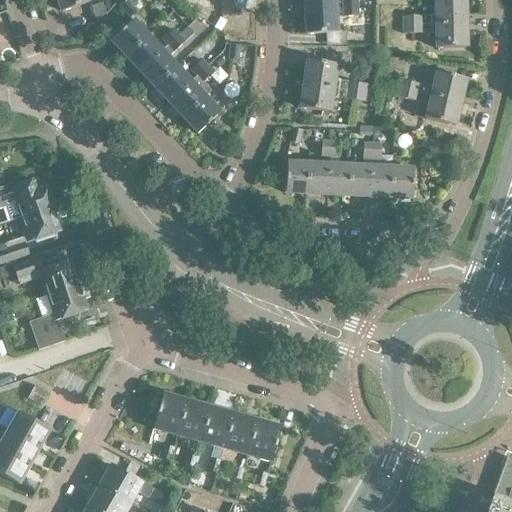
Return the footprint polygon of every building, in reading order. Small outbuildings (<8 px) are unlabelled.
[(88,0),(56,0),(61,12),(89,3),(88,0)] [(126,0),(125,1),(119,7),(129,18),(136,12),(135,11),(141,5),(135,0),(126,0)] [(303,0),(304,11),(334,10),(333,0),(303,0)] [(356,8),(355,0),(348,0),(340,1),(340,9),(356,8)] [(429,17),(421,17),(422,25),(430,25),(465,25),(464,1),(434,2),(435,16),(429,16),(429,17)] [(102,3),(90,7),(96,24),(105,13),(102,3)] [(340,9),(341,18),(357,17),(356,8),(340,9)] [(335,34),(334,10),(304,11),(305,35),(335,34)] [(411,26),(411,17),(401,17),(401,26),(411,26)] [(421,17),(411,17),(411,26),(422,25),(421,17)] [(125,57),(147,37),(132,21),(110,41),(125,57)] [(411,26),(412,34),(422,34),(422,25),(411,26)] [(430,25),(422,25),(422,34),(430,34),(430,35),(435,35),(435,49),(465,48),(465,25),(430,25)] [(401,34),(412,34),(411,26),(401,26),(401,34)] [(160,41),(166,48),(177,37),(171,30),(160,41)] [(125,57),(139,72),(161,52),(147,37),(125,57)] [(183,43),(177,37),(166,48),(172,54),(183,43)] [(228,60),(237,61),(238,46),(230,45),(228,60)] [(161,52),(139,72),(153,88),(175,67),(167,58),(172,54),(166,48),(161,52)] [(200,61),(189,72),(194,78),(206,67),(200,61)] [(321,63),(306,61),(302,85),(317,87),(321,63)] [(321,63),(317,87),(337,90),(347,91),(348,83),(348,82),(339,80),(333,80),(335,66),(321,63)] [(153,88),(168,103),(190,83),(175,67),(153,88)] [(200,85),(212,74),(206,67),(194,78),(200,85)] [(419,85),(417,93),(425,95),(459,103),(465,80),(436,73),(432,87),(427,86),(427,87),(419,85)] [(190,83),(168,103),(182,118),(204,98),(209,94),(200,85),(194,78),(190,83)] [(419,85),(399,80),(397,89),(417,93),(419,85)] [(348,83),(347,91),(354,92),(355,84),(348,83)] [(365,85),(355,84),(354,92),(364,94),(365,85)] [(302,85),(299,109),(314,111),(317,87),(302,85)] [(317,87),(314,111),(329,113),(331,99),(336,99),(346,101),(346,100),(347,91),(337,90),(317,87)] [(395,97),(415,102),(417,93),(397,89),(395,97)] [(347,91),(346,100),(353,101),(354,92),(347,91)] [(354,92),(353,101),(363,102),(364,94),(354,92)] [(459,103),(425,95),(423,105),(428,106),(425,120),(454,127),(459,103)] [(204,98),(182,118),(197,134),(219,114),(204,98)] [(301,131),(292,129),(289,144),(297,146),(301,131)] [(444,147),(435,144),(424,139),(421,147),(432,152),(429,157),(437,161),(444,147)] [(320,141),(320,157),(328,157),(329,141),(320,141)] [(337,157),(338,142),(329,141),(328,157),(337,157)] [(362,143),(361,159),(370,159),(371,143),(362,143)] [(379,159),(379,144),(371,143),(370,159),(379,159)] [(328,166),(326,196),(347,197),(349,167),(337,166),(337,157),(328,157),(328,166)] [(284,194),(306,195),(307,165),(285,164),(284,194)] [(326,196),(328,166),(307,165),(306,195),(326,196)] [(368,198),(370,168),(349,167),(347,197),(368,198)] [(389,199),(391,169),(370,168),(368,198),(389,199)] [(412,170),(391,169),(389,199),(411,200),(412,170)] [(0,209),(3,209),(8,223),(20,219),(50,209),(51,208),(50,205),(52,202),(50,196),(46,194),(44,186),(37,188),(34,181),(11,189),(11,190),(0,193),(0,209)] [(5,248),(0,249),(0,265),(10,262),(28,256),(24,244),(58,233),(54,221),(56,218),(54,212),(50,210),(50,209),(20,219),(24,232),(25,232),(27,237),(4,245),(5,248)] [(45,297),(46,297),(77,287),(76,285),(78,281),(75,275),(72,273),(68,262),(34,274),(30,262),(12,268),(18,285),(41,278),(43,283),(41,283),(45,297)] [(41,319),(28,323),(37,351),(64,342),(56,321),(85,311),(81,300),(83,297),(81,291),(77,289),(77,287),(46,297),(45,297),(34,300),(41,319)] [(33,386),(26,400),(38,406),(45,393),(33,386)] [(184,406),(175,404),(177,399),(162,395),(153,426),(167,429),(165,434),(175,437),(184,406)] [(207,413),(207,412),(199,410),(200,405),(185,401),(184,406),(175,437),(199,443),(207,413)] [(207,413),(199,443),(213,447),(210,459),(219,462),(222,450),(231,419),(230,419),(222,417),(223,412),(208,408),(207,412),(207,413)] [(17,413),(7,431),(38,449),(49,430),(17,413)] [(230,419),(231,419),(222,450),(245,457),(254,426),(245,423),(246,419),(232,414),(230,419)] [(254,426),(245,457),(269,464),(278,433),(268,430),(270,425),(255,421),(254,426)] [(7,431),(0,443),(0,451),(28,467),(38,449),(7,431)] [(160,458),(169,461),(173,449),(164,446),(160,458)] [(0,451),(0,475),(17,486),(28,467),(0,451)] [(183,465),(192,467),(195,456),(195,455),(186,452),(183,465)] [(511,511),(511,459),(508,458),(491,503),(503,508),(501,511),(511,511)] [(206,471),(215,474),(219,462),(210,459),(206,471)] [(229,478),(239,481),(242,468),(233,466),(229,478)] [(105,474),(97,488),(101,490),(102,490),(125,503),(132,491),(136,493),(142,484),(132,478),(123,473),(114,468),(109,477),(105,474)] [(263,488),(266,475),(257,473),(253,485),(263,488)] [(142,484),(136,493),(147,499),(148,498),(152,490),(151,489),(142,484)] [(93,495),(85,509),(89,511),(90,511),(91,511),(120,511),(121,511),(125,511),(129,505),(125,503),(102,490),(101,490),(97,498),(93,495)] [(152,490),(148,498),(158,504),(163,495),(152,490)]
